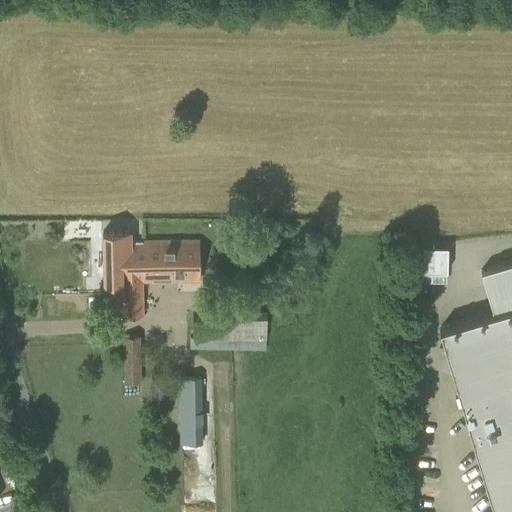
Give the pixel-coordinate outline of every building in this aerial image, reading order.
[(133,241),(144,281),(144,279),(200,278),(200,240),(143,241),(133,241)] [(446,270),(447,246),(423,245),(422,270),(446,270)] [(511,511),(511,260),(481,270),(484,281),(493,313),(440,328),(493,511),(511,511)] [(266,337),(266,311),(209,311),(209,317),(194,316),(194,336),(190,336),(190,348),(231,348),(266,349),(266,337)] [(142,382),(141,335),(119,336),(119,344),(122,344),(124,383),(142,382)] [(180,441),(203,441),(202,376),(179,377),(179,381),(180,441)]
